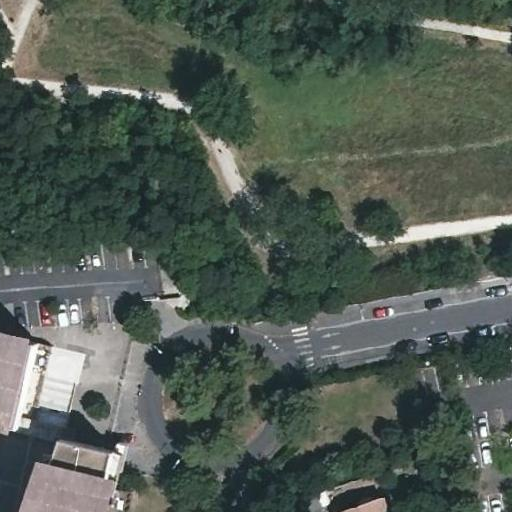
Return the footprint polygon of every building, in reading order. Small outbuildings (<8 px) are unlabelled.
[(0,412),(21,418),(32,370),(39,343),(0,333),(0,412)] [(52,345),(47,366),(78,374),(84,353),(52,345)] [(21,418),(0,412),(0,427),(67,444),(68,441),(73,442),(76,430),(35,420),(35,421),(21,418)] [(73,442),(68,441),(67,444),(60,467),(55,466),(51,483),(44,511),(101,511),(115,452),(73,442)] [(388,511),(383,496),(338,511),(388,511)]
